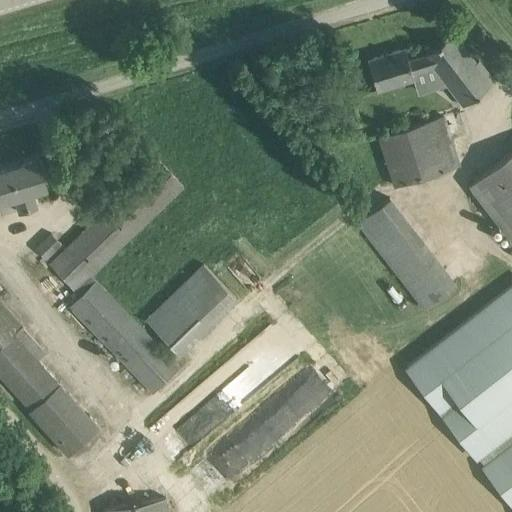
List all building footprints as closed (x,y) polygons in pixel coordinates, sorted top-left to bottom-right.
[(463,105),(479,93),(495,80),(479,60),(476,62),(453,33),(424,55),(408,60),(405,47),(368,58),(377,89),(414,78),(412,73),(433,67),(463,105)] [(392,186),(439,170),(458,164),(442,114),(375,135),(392,186)] [(511,150),(476,178),(511,226),(511,150)] [(183,185),(172,173),(158,158),(112,203),(102,193),(86,208),(96,218),(49,262),(74,289),(80,294),(69,304),(153,391),(179,367),(95,279),(90,274),(183,185)] [(38,159),(0,170),(0,200),(15,196),(19,212),(36,206),(32,191),(46,186),(38,159)] [(424,308),(456,283),(389,197),(357,222),(424,308)] [(52,233),(35,248),(45,259),(62,244),(52,233)] [(177,353),(236,296),(200,260),(142,317),(177,353)] [(406,365),(404,366),(511,505),(511,283),(478,309),(406,365)] [(45,351),(34,339),(0,300),(0,376),(69,454),(84,440),(99,426),(39,357),(45,351)] [(236,480),(276,438),(254,418),(215,460),(236,480)] [(103,511),(168,511),(166,497),(103,508),(103,511)]
